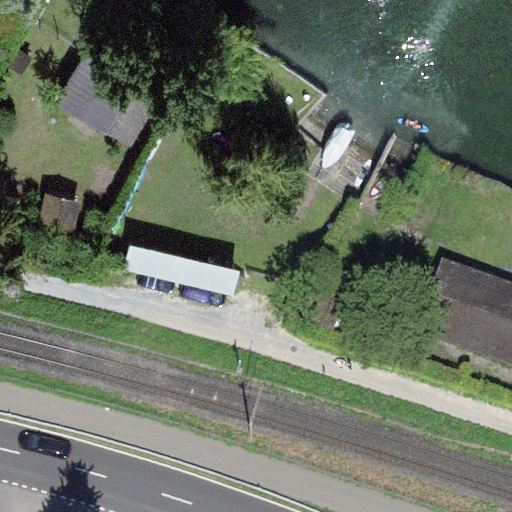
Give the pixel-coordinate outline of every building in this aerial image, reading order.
[(141,70),(98,43),(63,98),(106,125),(108,123),(130,137),(159,92),(136,78),(141,70)] [(69,235),(77,203),(54,198),(46,230),(69,235)] [(246,270),(128,240),(123,263),(241,293),(246,270)] [(425,332),(462,344),(480,289),(445,277),(425,332)] [(374,295),(352,288),(342,320),(364,327),(374,295)] [(462,344),(461,347),(511,363),(511,299),(480,289),(462,344)]
